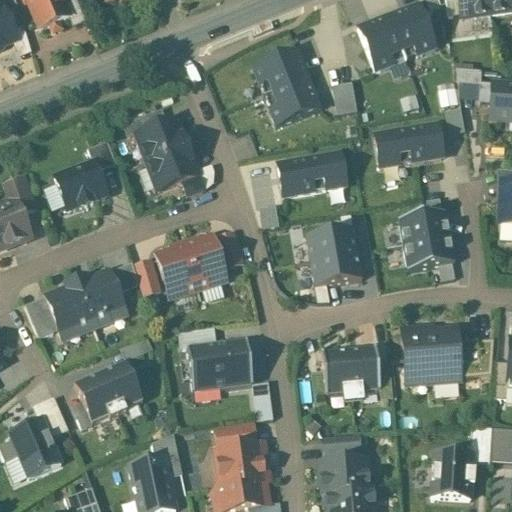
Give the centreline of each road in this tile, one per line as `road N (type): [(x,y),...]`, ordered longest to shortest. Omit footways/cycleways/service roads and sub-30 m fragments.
road 1 (residential): [(237,201),(113,241),(0,290)]
road 2 (residential): [(511,301),(402,306),(272,335)]
road 3 (tertiary): [(172,46),(0,118)]
road 4 (residential): [(294,511),(272,335)]
road 5 (residential): [(237,201),(172,46)]
road 6 (residential): [(272,335),(237,201)]
road 7 (tertiary): [(284,0),(172,46)]
